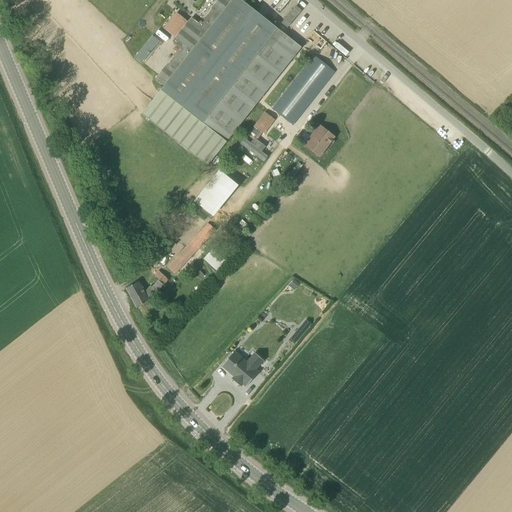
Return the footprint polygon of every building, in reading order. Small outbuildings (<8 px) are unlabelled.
[(142,114),(207,166),(226,142),(227,143),(302,48),(240,0),(219,0),(212,9),(212,10),(201,25),(192,18),(173,43),(181,49),(156,81),(163,86),(142,114)] [(295,4),(282,21),(293,30),(306,13),(295,4)] [(136,55),(143,61),(160,39),(152,34),(136,55)] [(293,125),(327,81),(333,73),(314,58),(308,66),(272,110),(293,125)] [(256,124),(266,132),(275,120),(265,113),(256,124)] [(318,125),(309,135),(311,137),(305,145),(319,156),(334,138),(318,125)] [(257,147),(261,140),(255,136),(252,142),(244,136),(239,145),(265,160),(269,154),(257,147)] [(285,188),(302,166),(298,163),(281,185),(285,188)] [(220,166),(195,197),(214,212),(239,180),(220,166)] [(207,223),(166,267),(174,274),(175,275),(216,231),(207,223)] [(213,250),(204,259),(208,263),(217,254),(213,250)] [(223,260),(215,269),(219,273),(227,264),(223,260)] [(149,301),(169,280),(161,273),(158,271),(154,276),(159,280),(152,287),(150,286),(144,293),(139,282),(126,289),(136,308),(149,301)] [(200,271),(196,276),(200,280),(205,276),(200,271)] [(300,285),(294,280),(289,286),(295,291),(300,285)] [(290,339),(296,344),(304,334),(299,329),(290,339)] [(232,379),(241,387),(243,385),(246,388),(259,372),(256,370),(264,361),(255,353),(247,362),(235,351),(222,367),(234,377),(232,379)]
